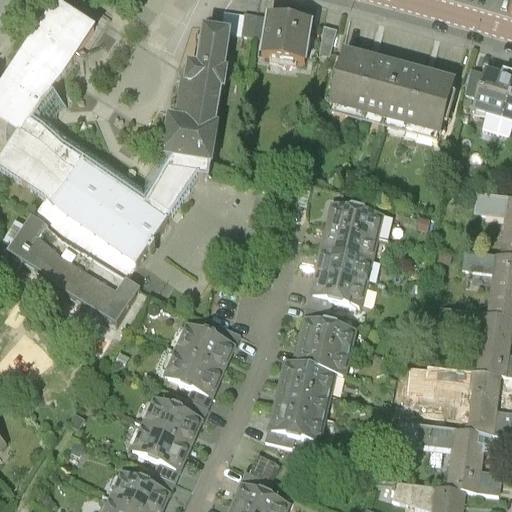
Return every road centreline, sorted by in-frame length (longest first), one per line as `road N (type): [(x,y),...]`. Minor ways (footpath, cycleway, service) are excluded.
road 1 (residential): [(205,511),(266,370),(299,235)]
road 2 (residential): [(511,39),(367,0)]
